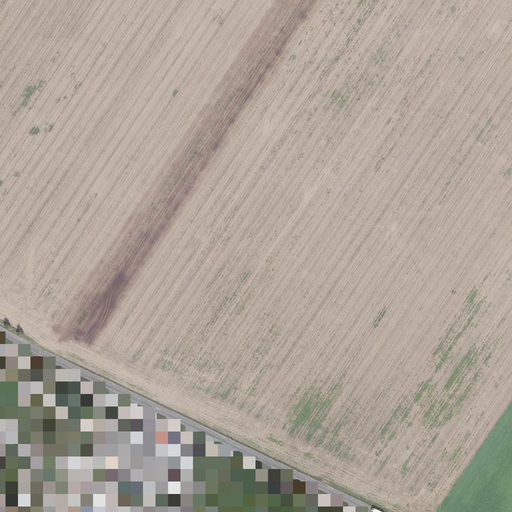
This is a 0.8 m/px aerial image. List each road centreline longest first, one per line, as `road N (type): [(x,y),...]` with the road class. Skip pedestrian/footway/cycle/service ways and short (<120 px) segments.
road 1 (tertiary): [(0,330),(374,511)]
road 2 (track): [(0,350),(335,511)]
